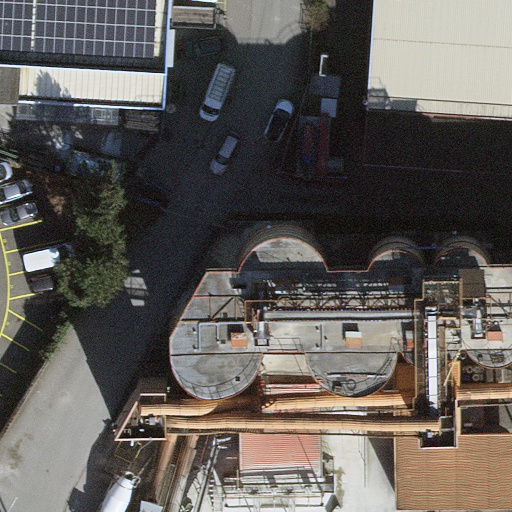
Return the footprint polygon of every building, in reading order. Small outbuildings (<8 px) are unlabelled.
[(178,76),(179,76),(183,0),(0,0),(0,68),(23,70),(21,109),(176,118),(178,76)] [(511,119),(511,0),(361,0),(355,112),(511,119)] [(153,360),(511,354),(511,255),(179,255),(153,360)] [(390,367),(390,511),(511,511),(511,431),(449,431),(448,367),(390,367)] [(239,497),(328,494),(325,393),(236,396),(239,497)]
